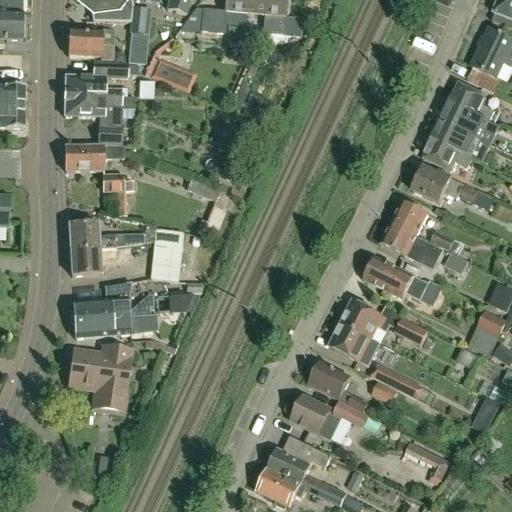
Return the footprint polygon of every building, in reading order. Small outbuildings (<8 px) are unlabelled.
[(0,0),(0,15),(22,16),(21,0),(0,0)] [(130,26),(132,8),(129,0),(85,0),(88,2),(91,25),(130,26)] [(145,0),(145,3),(157,6),(158,0),(170,0),(168,11),(186,16),(190,0),(145,0)] [(264,19),(265,0),(225,0),(224,14),(202,11),(200,34),(224,36),(225,28),(244,30),(245,17),(264,19)] [(286,0),(265,0),(264,19),(262,37),(282,39),(285,17),(288,17),(289,5),(286,5),(286,0)] [(511,0),(500,0),(494,17),(496,17),(493,24),(511,31),(511,0)] [(145,12),(133,11),(130,35),(143,36),(145,12)] [(22,16),(0,15),(0,42),(23,43),(22,40),(25,38),(25,31),(22,27),(22,16)] [(496,81),(496,80),(503,65),(511,69),(511,50),(511,47),(511,42),(490,32),(472,70),(474,71),(496,81)] [(112,64),(113,49),(102,49),(103,35),(70,33),(70,36),(67,38),(67,44),(69,46),(68,59),(100,61),(100,63),(112,64)] [(447,48),(444,63),(463,67),(466,52),(447,48)] [(65,100),(126,101),(126,92),(105,91),(105,81),(127,82),(127,78),(127,68),(94,67),(93,81),(66,80),(65,100)] [(127,68),(127,78),(137,78),(137,68),(127,68)] [(496,81),(474,71),(468,84),(497,96),(498,94),(506,98),(511,87),(496,80),(496,81)] [(459,87),(450,106),(489,124),(494,114),(482,108),(486,100),(459,87)] [(0,131),(24,132),(24,89),(6,89),(6,90),(0,90),(0,131)] [(98,141),(122,148),(121,112),(133,113),(133,102),(65,100),(64,120),(99,121),(98,141)] [(246,100),(240,116),(262,126),(269,109),(246,100)] [(469,137),(481,142),(489,124),(450,106),(441,124),(469,137)] [(481,142),(469,137),(441,124),(432,143),(472,161),(477,151),(481,142)] [(122,148),(98,141),(98,149),(65,150),(66,175),(103,174),(103,162),(123,162),(123,149),(122,149),(122,148)] [(472,161),(432,143),(424,161),(451,174),(455,165),(467,171),(472,161)] [(250,165),(235,158),(229,169),(245,176),(250,165)] [(441,206),(446,196),(452,182),(440,176),(439,178),(424,171),(413,194),(441,206)] [(187,184),(168,176),(165,184),(183,192),(187,184)] [(117,196),(125,196),(125,194),(132,194),(132,185),(125,185),(125,181),(125,177),(102,178),(102,196),(117,196)] [(0,229),(7,230),(8,199),(0,199),(0,229)] [(403,205),(392,226),(417,239),(428,218),(403,205)] [(68,228),(70,254),(115,252),(114,244),(114,238),(98,239),(97,226),(68,228)] [(392,226),(381,248),(382,248),(400,257),(406,260),(418,267),(431,273),(441,253),(429,247),(416,240),(417,239),(392,226)] [(144,245),(154,245),(155,231),(146,227),(144,245)] [(436,234),(429,247),(441,253),(447,256),(453,243),(436,234)] [(178,285),(181,248),(154,246),(150,281),(178,285)] [(115,252),(70,254),(72,279),(101,277),(100,259),(115,258),(115,252)] [(429,286),(394,270),(375,261),(374,260),(373,262),(368,261),(364,270),(368,273),(363,284),(404,303),(407,297),(421,303),(429,286)] [(502,303),(507,286),(497,283),(492,300),(502,303)] [(73,306),(74,325),(92,324),(92,323),(129,320),(128,303),(131,286),(105,290),(106,304),(73,306)] [(341,327),(381,347),(389,329),(397,333),(403,321),(404,319),(387,311),(384,318),(356,304),(354,308),(352,307),(347,316),(344,316),(341,321),(343,324),(341,327)] [(506,324),(487,315),(480,330),(499,340),(506,324)] [(92,324),(74,325),(75,342),(113,340),(130,339),(130,335),(152,334),(151,320),(129,321),(129,320),(92,323),(92,324)] [(429,334),(403,321),(397,333),(395,336),(421,349),(429,334)] [(333,351),(369,370),(381,347),(341,327),(340,330),(337,330),(335,335),(336,338),(331,346),(334,347),(333,351)] [(491,360),(506,370),(511,360),(511,354),(500,346),(491,360)] [(72,390),(94,393),(92,413),(126,417),(126,415),(125,415),(131,353),(103,350),(102,357),(74,354),(71,376),(71,385),(72,390)] [(339,404),(369,419),(371,420),(375,414),(367,410),(369,406),(353,399),(344,394),(351,381),(321,366),(319,370),(315,370),(313,375),(315,379),(310,388),(339,403),(339,404)] [(378,367),(372,380),(406,397),(412,385),(378,367)] [(379,385),(373,398),(392,407),(398,395),(379,385)] [(494,390),(489,400),(501,407),(504,408),(509,397),(494,390)] [(336,435),(342,423),(329,417),(331,412),(305,399),(292,424),(331,444),(336,435)] [(487,399),(479,415),(493,422),(501,407),(489,400),(487,399)] [(364,430),(369,419),(339,404),(334,415),(364,430)] [(336,435),(332,443),(340,447),(350,427),(342,423),(336,435)] [(303,483),(306,478),(312,465),(325,471),(331,459),(326,456),(290,439),(283,455),(278,452),(269,472),(288,481),(290,477),(303,483)] [(329,489),(306,478),(303,483),(290,477),(288,481),(269,472),(258,495),(277,504),(275,508),(282,511),(285,511),(287,509),(290,511),(296,498),(301,500),(305,492),(323,501),(332,505),(341,510),(345,501),(347,497),(329,489)] [(354,476),(350,483),(360,487),(363,480),(354,476)] [(345,501),(341,510),(345,511),(360,511),(362,509),(345,501)]
